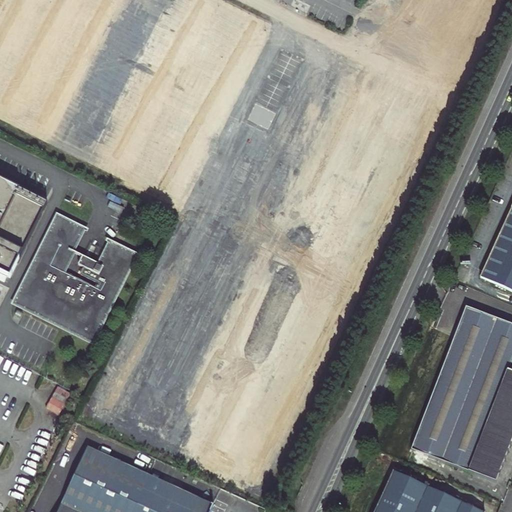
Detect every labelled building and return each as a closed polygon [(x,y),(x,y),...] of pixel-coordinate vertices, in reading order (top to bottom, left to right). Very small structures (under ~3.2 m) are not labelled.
[(269,129),(299,57),(280,49),(249,121),(269,129)] [(0,273),(9,279),(47,204),(0,180),(0,273)] [(511,207),(480,277),(511,291),(511,207)] [(90,233),(56,217),(14,303),(93,342),(136,255),(107,241),(96,263),(79,255),(90,233)] [(511,367),(511,325),(466,308),(411,450),(496,482),(511,439),(511,372),(510,372),(511,367)] [(210,511),(214,506),(88,449),(58,511),(210,511)] [(481,511),(393,472),(374,511),(481,511)]
